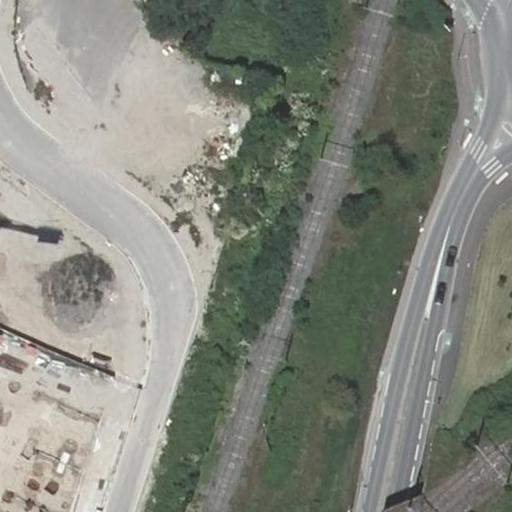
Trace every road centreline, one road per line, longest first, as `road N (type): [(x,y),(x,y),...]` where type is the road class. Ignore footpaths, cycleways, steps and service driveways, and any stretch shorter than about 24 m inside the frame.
road 1 (residential): [(116,511),(169,353),(172,303),(159,257),(130,222),(0,121)]
road 2 (secondary): [(384,511),(454,215),(511,128)]
road 3 (unknown): [(0,351),(150,418)]
